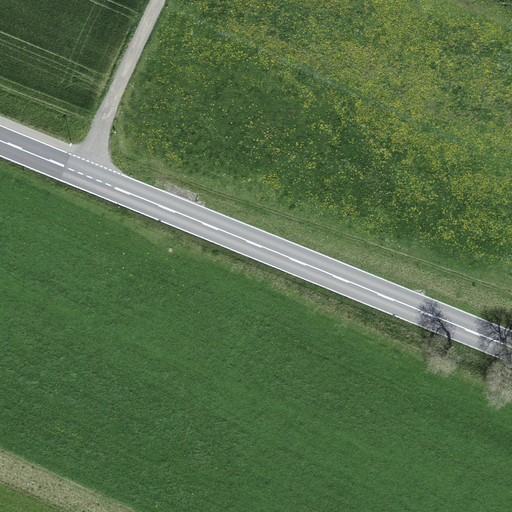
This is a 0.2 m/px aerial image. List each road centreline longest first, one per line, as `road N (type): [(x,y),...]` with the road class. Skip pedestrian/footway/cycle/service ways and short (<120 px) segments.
road 1 (secondary): [(511,349),(0,140)]
road 2 (track): [(82,173),(158,0)]
